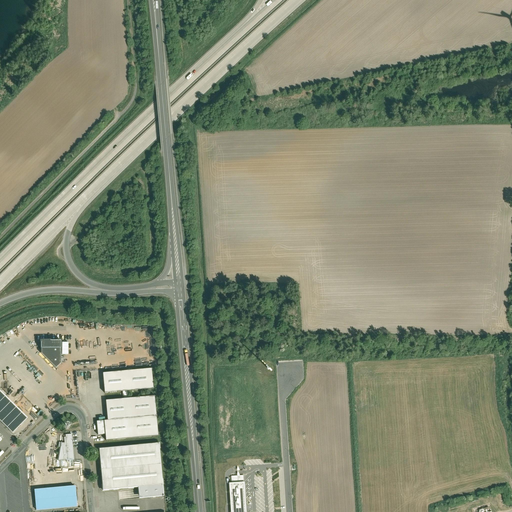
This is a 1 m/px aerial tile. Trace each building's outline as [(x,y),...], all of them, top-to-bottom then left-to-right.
[(58,368),(62,363),(63,341),(43,340),(43,355),(58,368)] [(153,368),(102,373),(104,393),(122,391),(123,399),(128,398),(127,391),(155,388),(153,368)] [(0,422),(10,433),(26,418),(0,392),(0,422)] [(105,400),(106,420),(96,421),(98,435),(105,434),(106,440),(159,436),(156,396),(128,398),(123,399),(105,400)] [(67,460),(73,460),(71,433),(65,434),(65,436),(63,436),(63,442),(59,441),(56,461),(67,460)] [(159,444),(99,450),(103,490),(138,487),(163,485),(159,444)] [(243,475),(232,476),(232,482),(230,482),(231,511),(247,511),(245,481),(244,481),(243,475)] [(164,496),(163,485),(138,487),(139,499),(164,496)] [(75,486),(34,490),(35,511),(77,507),(75,486)]
